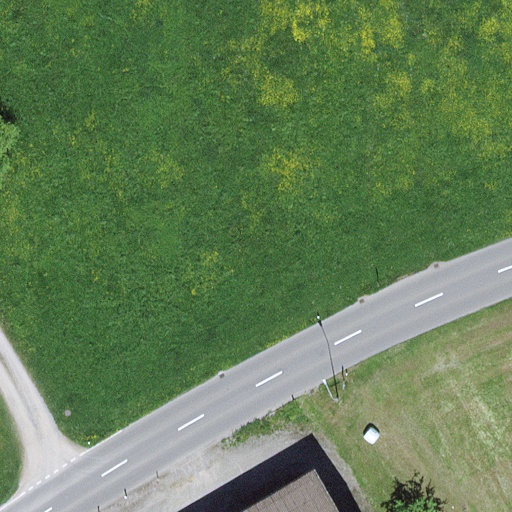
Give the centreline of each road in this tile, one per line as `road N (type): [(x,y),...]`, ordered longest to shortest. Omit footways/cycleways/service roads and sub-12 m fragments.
road 1 (tertiary): [(46,511),(348,336),(511,271)]
road 2 (track): [(74,493),(0,364)]
